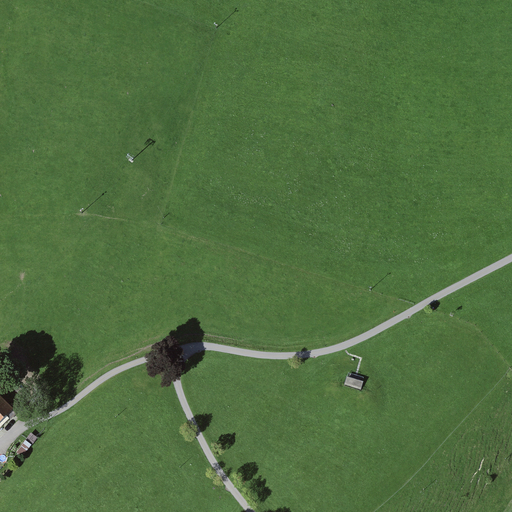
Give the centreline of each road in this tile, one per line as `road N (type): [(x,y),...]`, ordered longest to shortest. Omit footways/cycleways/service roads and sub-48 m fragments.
road 1 (unclassified): [(511,257),(340,347),(300,356),(201,346),(177,352)]
road 2 (unclassified): [(250,511),(183,401),(177,352)]
road 3 (unclassified): [(177,352),(117,371),(41,421)]
